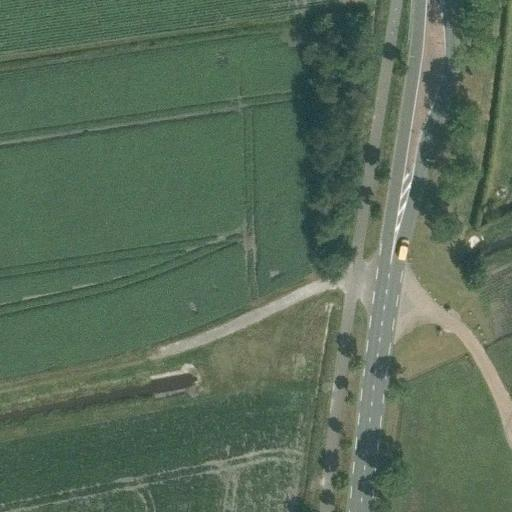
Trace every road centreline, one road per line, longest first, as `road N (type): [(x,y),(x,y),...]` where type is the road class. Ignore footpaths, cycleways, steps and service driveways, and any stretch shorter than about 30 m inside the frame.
road 1 (secondary): [(359,511),(397,218)]
road 2 (track): [(389,282),(353,276),(326,283),(151,354)]
road 3 (secondary): [(397,218),(413,196),(449,71),(446,0)]
road 4 (secondary): [(418,0),(397,218)]
